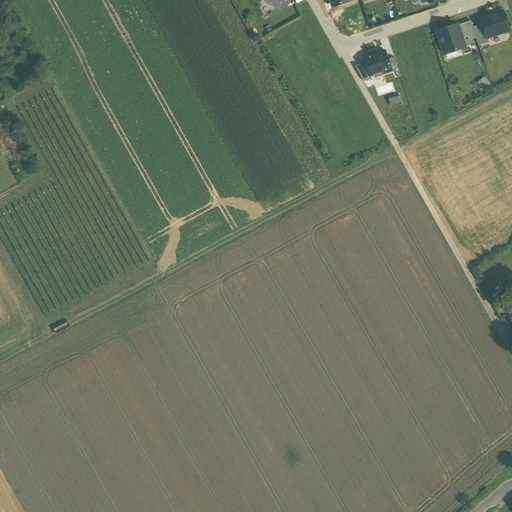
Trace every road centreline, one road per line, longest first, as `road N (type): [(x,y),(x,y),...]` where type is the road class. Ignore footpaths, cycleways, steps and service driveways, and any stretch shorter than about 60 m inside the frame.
road 1 (track): [(0,360),(398,149),(492,108)]
road 2 (track): [(342,46),(511,349)]
road 3 (residential): [(316,0),(342,46),(461,6)]
